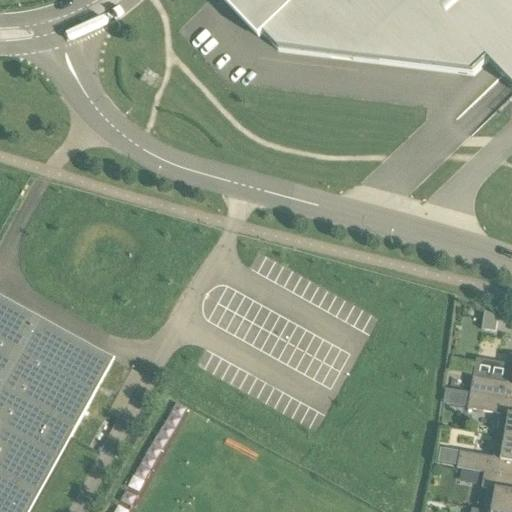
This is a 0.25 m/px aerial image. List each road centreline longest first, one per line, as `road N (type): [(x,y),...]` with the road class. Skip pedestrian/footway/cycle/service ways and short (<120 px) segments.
road 1 (tertiary): [(511,263),(246,187)]
road 2 (tertiary): [(60,38),(75,79),(121,136),(181,169),(246,187)]
